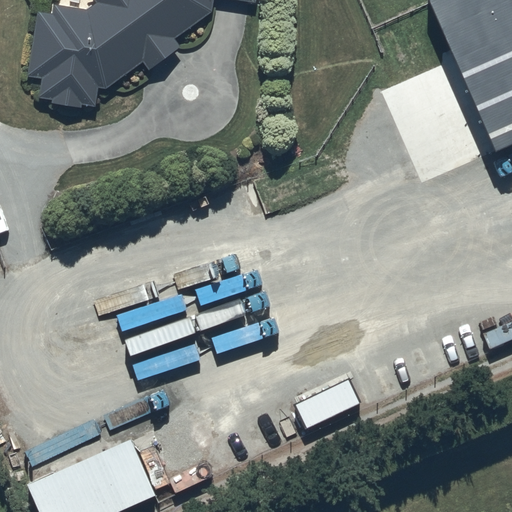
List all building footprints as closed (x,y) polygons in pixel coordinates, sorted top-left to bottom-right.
[(94,0),(97,4),(88,11),(55,6),(53,16),(37,13),(28,79),(41,80),(40,99),(53,100),(53,106),(83,108),(83,106),(97,108),(99,90),(107,91),(144,63),(150,72),(182,48),(176,40),(213,13),(214,0),(224,0),(256,5),(256,0),(94,0)] [(147,285),(153,302),(199,284),(193,267),(147,285)] [(100,322),(151,303),(144,284),(93,303),(100,322)] [(215,411),(231,450),(261,437),(245,398),(215,411)] [(212,414),(195,422),(214,465),(231,458),(212,414)] [(132,441),(29,488),(39,511),(125,511),(157,498),(132,441)]
